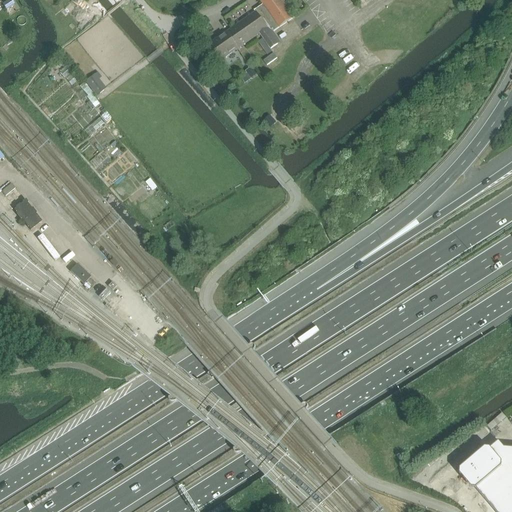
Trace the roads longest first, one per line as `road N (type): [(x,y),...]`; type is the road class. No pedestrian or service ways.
road 1 (motorway): [(511,208),(39,511)]
road 2 (motorway): [(99,511),(511,247)]
road 3 (motorway): [(168,511),(511,291)]
road 4 (motorway): [(314,285),(0,488)]
road 5 (motorway): [(511,93),(444,184),(314,285)]
road 6 (motorway): [(511,165),(314,285)]
road 7 (unclassified): [(259,149),(139,0)]
road 8 (track): [(297,136),(278,109),(284,95),(309,56),(382,0)]
road 9 (track): [(0,375),(66,365),(118,381)]
